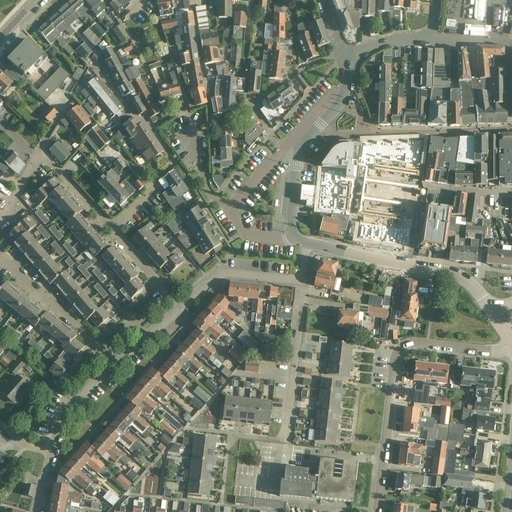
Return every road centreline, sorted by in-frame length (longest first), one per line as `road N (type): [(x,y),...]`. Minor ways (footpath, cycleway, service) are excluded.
road 1 (residential): [(375,511),(394,355),(412,342),(511,352)]
road 2 (residential): [(495,315),(468,283),(442,269),(304,245)]
road 3 (unclassified): [(304,245),(291,233),(297,155),(347,86),(345,56)]
road 4 (residential): [(113,364),(52,297),(0,256)]
road 5 (residential): [(288,428),(301,282)]
